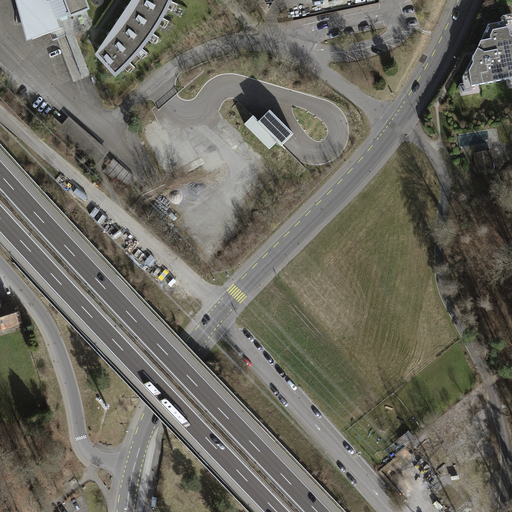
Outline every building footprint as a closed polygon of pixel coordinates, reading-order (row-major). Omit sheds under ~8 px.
[(82,0),(21,0),(33,39),(62,28),(59,18),(64,16),(86,8),(82,0)] [(170,0),(133,0),(133,1),(125,13),(117,25),(109,36),(101,48),(93,60),(112,82),(133,62),(150,38),(164,16),(170,0)] [(511,30),(508,10),(489,14),(471,52),(459,78),(462,89),(511,78),(511,30)] [(48,127),(96,169),(108,155),(68,120),(62,128),(53,120),(48,127)] [(158,125),(140,134),(164,180),(182,171),(158,125)] [(489,149),(472,152),(473,155),(476,171),(493,168),(489,149)] [(204,158),(211,171),(223,165),(217,152),(204,158)] [(114,160),(104,173),(125,190),(135,177),(114,160)] [(12,303),(0,306),(0,329),(19,324),(12,303)]
